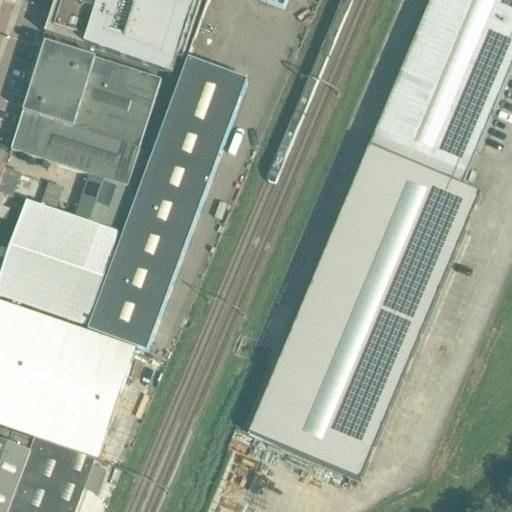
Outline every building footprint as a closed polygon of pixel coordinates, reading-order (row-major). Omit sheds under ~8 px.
[(55,0),(45,33),(44,35),(171,76),(171,74),(195,0),(55,0)] [(511,0),(432,0),(280,368),(252,438),(362,483),(481,197),(462,189),(511,70),(511,0)] [(253,0),(282,12),(286,0),(253,0)] [(149,165),(152,155),(139,150),(161,83),(46,46),(21,125),(149,165)] [(188,63),(88,333),(147,355),(247,84),(188,63)] [(21,125),(12,154),(88,178),(138,194),(149,165),(21,125)] [(88,178),(73,221),(120,237),(120,236),(122,236),(138,194),(88,178)] [(26,205),(0,280),(0,299),(88,330),(120,237),(73,221),(26,205)] [(0,315),(0,438),(12,443),(96,472),(134,362),(0,315)] [(0,438),(0,443),(10,448),(12,443),(0,438)] [(0,511),(11,511),(29,464),(39,468),(44,455),(12,445),(8,456),(0,453),(0,511)] [(35,490),(27,511),(72,511),(88,470),(44,455),(39,468),(43,469),(39,479),(36,477),(31,489),(35,490)]
